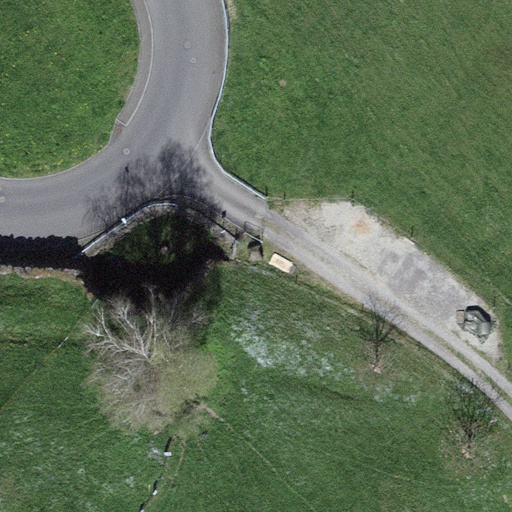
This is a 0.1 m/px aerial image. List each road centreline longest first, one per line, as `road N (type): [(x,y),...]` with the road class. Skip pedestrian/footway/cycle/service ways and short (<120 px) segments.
road 1 (track): [(240,207),(411,318),(511,404)]
road 2 (residential): [(0,223),(53,219),(151,158),(179,103),(182,50),(169,0)]
